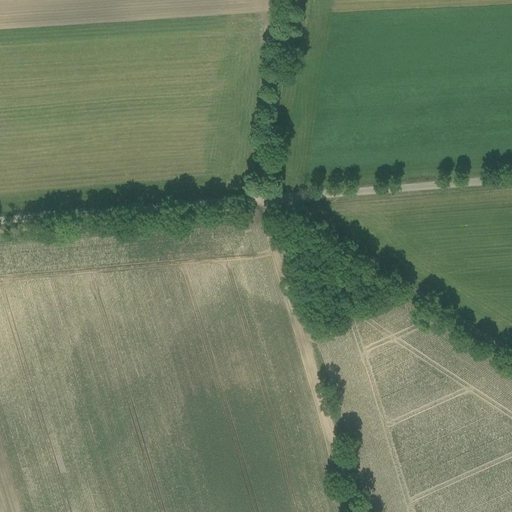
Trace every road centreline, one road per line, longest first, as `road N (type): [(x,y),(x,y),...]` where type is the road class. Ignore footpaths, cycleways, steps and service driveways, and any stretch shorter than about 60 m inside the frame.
road 1 (track): [(355,511),(260,199),(286,0)]
road 2 (unclassified): [(0,221),(511,178)]
road 3 (track): [(276,197),(511,354)]
